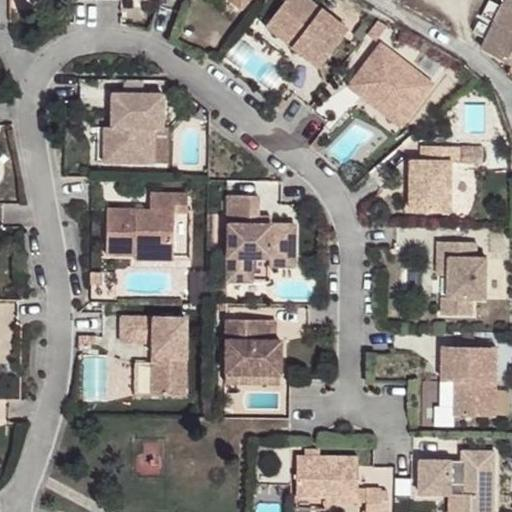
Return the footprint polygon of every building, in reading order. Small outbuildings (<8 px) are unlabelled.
[(242,14),(224,0),(200,0),(233,25),(242,14)] [(253,0),(224,0),(242,14),(253,0)] [(299,45),(294,50),(323,72),(352,33),(308,0),(291,0),(273,24),(299,45)] [(511,79),(511,0),(510,0),(505,10),(488,41),(482,51),(511,69),(508,77),(511,79)] [(488,41),(505,10),(492,2),(474,34),(488,41)] [(268,30),(294,50),(299,45),(273,24),(268,30)] [(370,95),(410,126),(439,89),(386,48),(352,92),(365,102),(370,95)] [(164,96),(112,95),(111,127),(111,166),(155,166),(156,131),(163,131),(164,96)] [(405,133),(410,126),(370,95),(365,102),(405,133)] [(103,165),(111,166),(111,127),(104,127),(103,165)] [(163,131),(156,131),(155,166),(169,167),(170,131),(163,131)] [(319,144),(313,152),(320,157),(326,148),(319,144)] [(467,150),(426,149),(427,165),(416,165),(416,186),(421,186),(421,195),(416,195),(416,215),(456,217),(457,167),(466,167),(467,150)] [(467,150),(466,167),(485,167),(485,150),(467,150)] [(136,220),(136,214),(107,213),(106,259),(136,259),(136,257),(172,258),(172,216),(187,216),(187,199),(151,198),(151,214),(142,214),(142,221),(136,220)] [(260,199),(230,199),(228,276),(253,277),(253,261),(297,261),(297,228),(273,228),(260,228),(260,220),(260,199)] [(104,204),(94,204),(94,214),(104,214),(104,204)] [(456,264),(455,282),(455,303),(448,303),(448,322),(478,323),(478,305),(492,306),(492,265),(482,264),(482,248),(443,247),(443,264),(456,264)] [(136,257),(136,259),(135,265),(172,265),(172,258),(136,257)] [(253,277),(228,276),(228,286),(272,287),(272,270),(297,269),(297,261),(253,261),(253,277)] [(444,281),(455,282),(456,264),(443,264),(444,281)] [(104,276),(94,276),(94,288),(104,288),(104,276)] [(154,368),(154,399),(188,400),(190,323),(124,321),(124,346),(150,346),(155,347),(154,359),(160,359),(160,368),(154,368)] [(257,378),(284,379),(284,343),(278,344),(278,324),(229,324),(228,387),(257,387),(257,378)] [(96,340),(80,339),(79,348),(95,349),(96,340)] [(456,372),(456,390),(461,390),(461,424),(501,425),(503,356),(449,355),(449,371),(456,372)] [(138,399),(154,399),(154,368),(149,368),(139,368),(138,399)] [(284,388),(284,379),(257,378),(257,387),(284,388)] [(466,464),(424,463),(424,497),(454,497),(469,498),(469,511),(498,511),(499,453),(479,453),(469,464),(466,464)] [(479,453),(466,453),(466,464),(469,464),(479,453)] [(305,463),(297,462),(296,503),(326,504),(326,509),(359,510),(358,509),(359,497),(360,464),(320,463),(305,463)] [(368,510),(368,497),(359,497),(358,509),(368,510)] [(368,510),(367,511),(383,511),(384,497),(368,497),(368,510)] [(469,511),(469,498),(454,497),(454,511),(469,511)] [(325,511),(326,509),(326,504),(296,503),(295,511),(325,511)]
